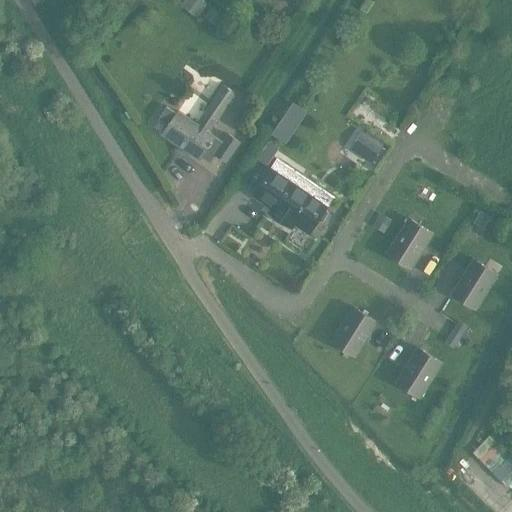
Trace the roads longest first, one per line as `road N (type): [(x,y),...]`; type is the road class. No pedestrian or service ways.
road 1 (residential): [(180,255),(204,244),(291,317),(405,141)]
road 2 (unclassified): [(366,511),(332,477),(180,255)]
road 3 (unclassified): [(180,255),(20,0)]
